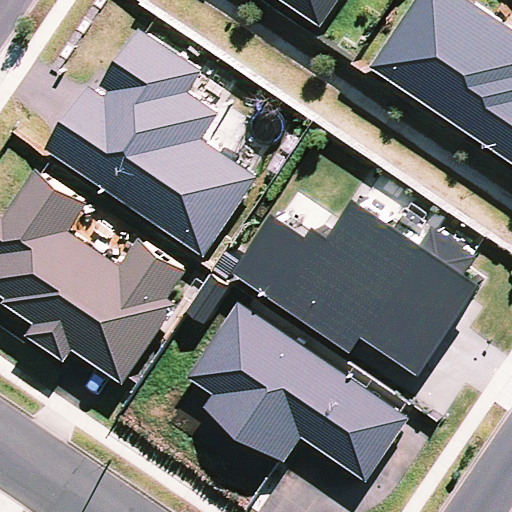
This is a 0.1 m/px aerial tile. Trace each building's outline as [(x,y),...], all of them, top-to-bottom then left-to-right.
[(295,0),(328,22),(343,0),(295,0)] [(511,22),(478,0),(417,0),(374,64),(511,157),(511,22)] [(96,83),(53,147),(213,253),(267,174),(211,136),(228,111),(196,90),(211,69),(148,26),(108,84),(116,88),(112,93),(96,83)] [(78,228),(95,202),(43,166),(11,214),(6,210),(0,218),(0,245),(8,251),(0,262),(0,285),(13,294),(10,299),(42,320),(34,333),(73,359),(81,347),(132,380),(185,301),(176,295),(195,268),(145,236),(127,262),(78,228)] [(316,233),(284,211),(243,269),(360,347),(370,332),(428,372),(492,281),(475,269),(487,254),(441,224),(430,240),(365,195),(339,234),(322,223),(316,233)] [(419,415),(245,298),(195,373),(222,391),(213,404),(292,459),(310,434),(375,478),(419,415)]
